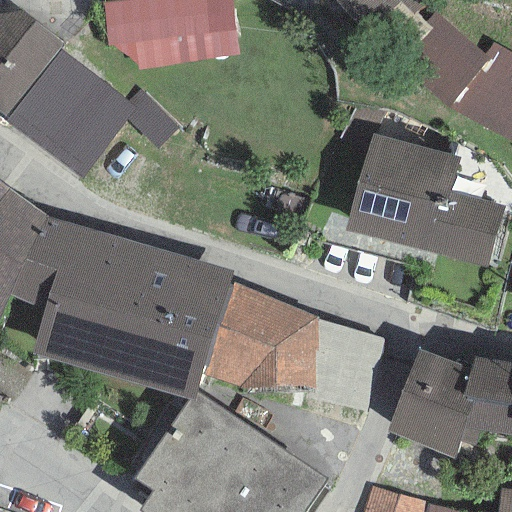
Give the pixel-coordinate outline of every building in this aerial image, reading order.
[(232,0),(140,0),(102,4),(108,47),(136,68),(240,57),(232,0)] [(331,0),(362,31),(399,1),(413,16),(428,4),(425,1),(425,0),(331,0)] [(511,142),(511,55),(491,43),(483,54),(428,4),(413,16),(380,45),(446,109),(511,142)] [(0,14),(0,113),(83,176),(124,117),(133,108),(126,102),(58,51),(63,44),(21,10),(0,14)] [(178,129),(138,90),(126,102),(133,108),(124,117),(158,150),(178,129)] [(371,134),(345,231),(487,268),(504,205),(451,191),(460,157),(371,134)] [(0,316),(9,295),(44,216),(0,180),(0,316)] [(232,271),(44,216),(9,295),(43,311),(30,355),(187,399),(192,402),(196,395),(202,376),(228,283),(232,271)] [(316,320),(228,283),(202,376),(239,391),(310,388),(307,399),(364,413),(383,341),(316,320)] [(453,460),(458,444),(471,448),(477,431),(511,435),(511,421),(511,416),(511,364),(473,357),(471,368),(417,350),(386,432),(453,460)] [(187,399),(134,480),(152,492),(139,511),(140,511),(305,511),(326,480),(196,395),(192,402),(187,399)] [(423,511),(425,504),(370,487),(362,511),(423,511)] [(511,511),(511,490),(501,489),(497,511),(511,511)]
